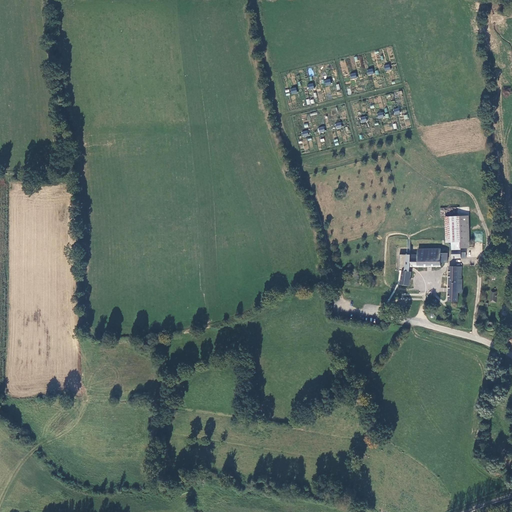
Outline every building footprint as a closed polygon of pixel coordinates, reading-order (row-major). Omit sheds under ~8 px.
[(459,216),(445,217),(446,242),(451,242),(460,241),(459,216)] [(458,250),(453,250),(452,257),(461,258),(461,251),(461,249),(470,248),(469,216),(459,216),(460,241),(460,246),(458,246),(458,250)] [(460,246),(460,241),(451,242),(453,250),(458,250),(458,246),(460,246)] [(411,266),(440,267),(441,263),(441,251),(441,249),(418,249),(417,254),(417,256),(409,256),(409,266),(411,266)] [(417,256),(417,254),(398,254),(398,269),(402,270),(402,269),(409,270),(411,266),(409,266),(409,256),(417,256)] [(458,302),(459,292),(462,292),(462,279),(459,279),(459,272),(462,272),(462,267),(448,266),(448,301),(458,302)] [(399,283),(408,286),(411,271),(409,270),(402,269),(402,270),(399,283)]
